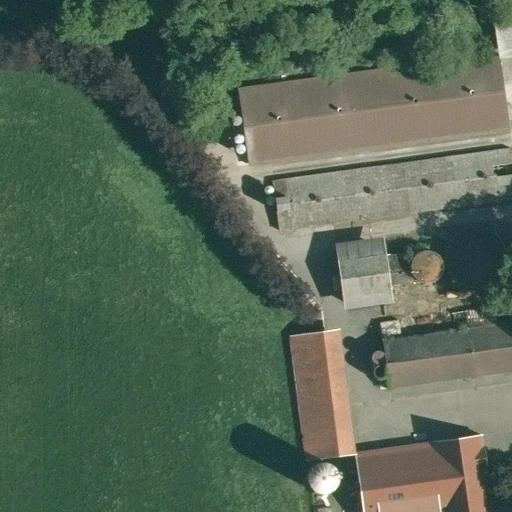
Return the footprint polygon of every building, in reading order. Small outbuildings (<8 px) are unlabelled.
[(499,54),(239,89),(250,165),(510,130),(499,54)] [(511,148),(511,149),(273,181),(280,230),(511,198),(511,148)] [(481,227),(475,226),(469,227),(465,229),(461,231),(456,234),(452,238),(450,241),(448,245),(447,249),(446,253),(446,258),(446,263),(447,267),(449,270),(451,274),(453,277),(456,280),(458,282),(462,284),(466,286),(470,287),(477,288),(484,287),(488,286),(492,284),(495,282),(498,279),(501,276),(503,272),(505,267),(506,265),(507,262),(507,260),(507,256),(507,252),(506,249),(505,246),(504,244),(502,240),(499,236),(496,233),(494,232),(491,230),(486,228),(481,227)] [(428,252),(425,251),(423,252),(420,252),(417,254),(415,256),(413,257),(412,259),(411,260),(410,263),(410,265),(410,267),(410,269),(410,270),(410,271),(411,272),(411,274),(412,275),(413,276),(414,277),(416,279),(418,280),(421,281),(425,282),(429,282),(431,281),(434,280),(436,279),(438,277),(441,274),(442,270),(443,268),(443,266),(442,264),(442,262),(440,259),(438,256),(436,255),(434,253),(432,252),(428,252)] [(386,256),(340,262),(345,296),(352,296),(354,295),(375,292),(377,292),(390,290),(390,285),(412,281),(411,277),(413,276),(412,275),(411,274),(411,272),(410,271),(410,270),(410,269),(410,267),(410,265),(410,263),(411,260),(412,259),(386,262),(386,256)] [(382,294),(380,293),(377,292),(375,292),(374,293),(373,295),(372,297),(372,299),(373,301),(375,302),(377,303),(379,302),(381,302),(382,300),(383,297),(382,294)] [(358,297),(356,296),(354,295),(352,296),(350,296),(349,298),(348,301),(348,303),(349,304),(351,305),(354,306),(356,305),(358,304),(359,300),(358,298),(358,297)] [(511,304),(380,323),(389,388),(511,370),(511,304)] [(323,331),(292,336),(308,460),(339,456),(323,331)] [(384,354),(382,353),(381,351),(378,351),(375,351),(373,353),(372,354),(372,356),(372,358),(372,360),(373,361),(374,363),(376,364),(378,364),(380,364),(382,363),(383,361),(384,360),(384,359),(385,357),(384,355),(384,354)] [(383,366),(380,365),(378,366),(376,367),(374,369),(374,371),(374,372),(374,374),(375,375),(376,377),(378,378),(380,379),(383,378),(385,377),(386,375),(386,374),(387,372),(386,370),(386,368),(385,367),(383,366)] [(434,442),(356,453),(364,511),(492,511),(482,435),(434,442)] [(322,462),(319,462),(316,464),(313,465),(311,468),(309,470),(308,472),(307,475),(307,478),(307,481),(308,483),(309,485),(310,487),(312,489),(314,491),(317,492),(320,493),(323,494),(326,493),(328,492),(332,491),(333,489),(335,488),(337,485),(338,482),(338,480),(339,477),(338,474),(337,472),(336,469),(334,467),(331,464),(328,463),(325,462),(322,462)]
